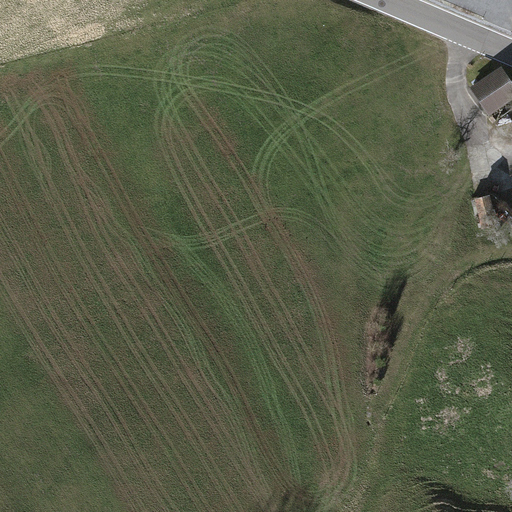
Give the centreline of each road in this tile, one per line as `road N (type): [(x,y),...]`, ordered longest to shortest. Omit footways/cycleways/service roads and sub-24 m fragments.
road 1 (tertiary): [(382,0),(511,54)]
road 2 (unknown): [(469,36),(466,98),(494,151)]
